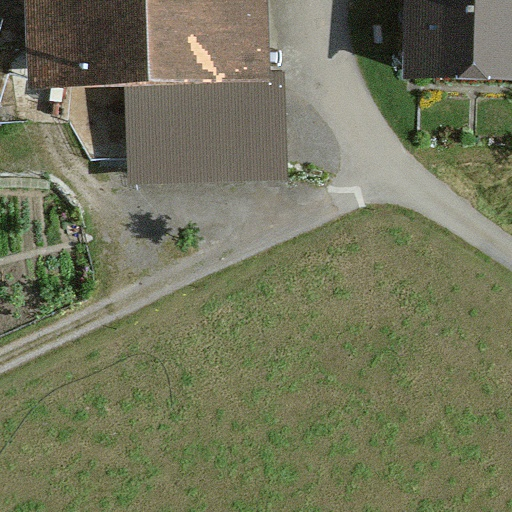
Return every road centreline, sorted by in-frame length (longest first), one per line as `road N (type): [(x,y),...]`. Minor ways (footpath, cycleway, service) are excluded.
road 1 (track): [(0,371),(407,183)]
road 2 (track): [(328,0),(338,52),(369,127),(407,183),(511,253)]
